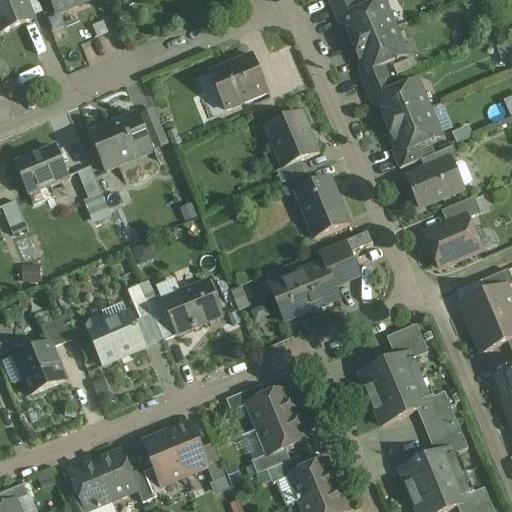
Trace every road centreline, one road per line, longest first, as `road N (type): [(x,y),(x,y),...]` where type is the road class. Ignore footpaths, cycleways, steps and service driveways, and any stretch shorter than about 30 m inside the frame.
road 1 (residential): [(305,348),(0,476)]
road 2 (residential): [(0,122),(294,8)]
road 3 (residential): [(294,8),(415,297)]
road 4 (residential): [(415,297),(435,307),(511,481)]
road 5 (residential): [(372,511),(305,348)]
road 6 (residential): [(415,297),(305,348)]
